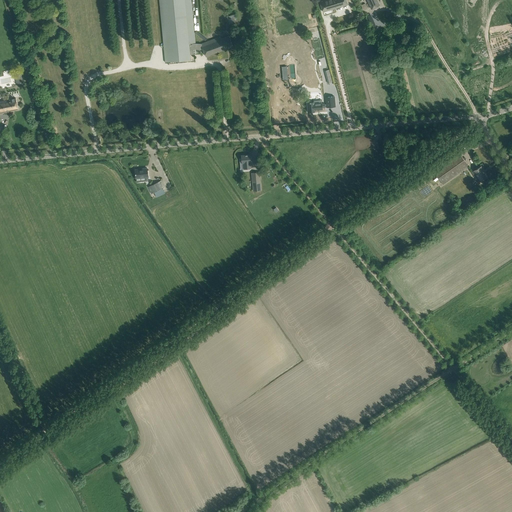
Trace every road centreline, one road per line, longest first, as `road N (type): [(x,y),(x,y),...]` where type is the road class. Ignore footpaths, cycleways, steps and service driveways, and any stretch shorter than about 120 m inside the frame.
road 1 (unclassified): [(0,161),(479,117)]
road 2 (track): [(329,223),(0,455)]
road 3 (track): [(329,223),(511,439)]
road 4 (track): [(230,511),(450,366)]
road 5 (track): [(479,117),(329,223)]
road 6 (unknown): [(479,117),(421,25),(394,8)]
